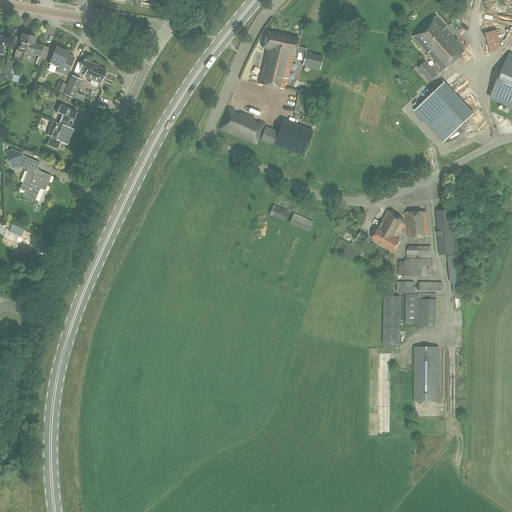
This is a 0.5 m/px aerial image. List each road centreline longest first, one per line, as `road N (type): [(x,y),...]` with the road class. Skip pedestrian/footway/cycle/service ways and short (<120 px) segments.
road 1 (primary): [(54,511),(53,395),(75,312),(175,103),(256,0)]
road 2 (unclassified): [(0,407),(156,44)]
road 3 (unclassified): [(222,97),(209,126),(215,141),(342,200),(390,195),(511,137)]
road 4 (residential): [(156,44),(129,27),(0,4)]
road 5 (unknown): [(478,0),(476,51),(491,146)]
